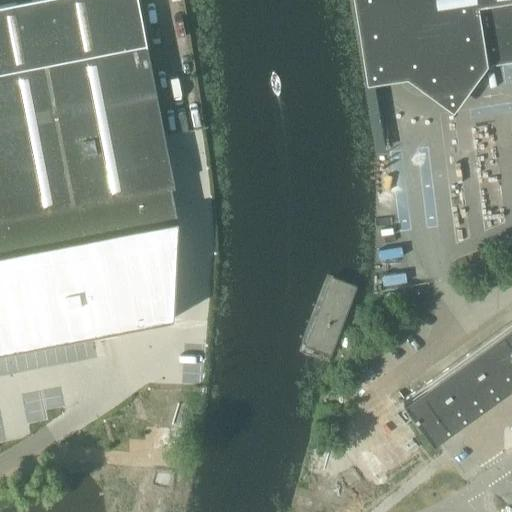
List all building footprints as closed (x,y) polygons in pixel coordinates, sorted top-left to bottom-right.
[(0,277),(14,350),(40,345),(96,334),(134,327),(174,319),(175,293),(178,220),(172,187),(175,187),(169,157),(166,142),(165,137),(165,136),(138,0),(30,0),(0,6),(0,277)] [(511,0),(394,0),(400,39),(424,56),(483,47),(486,66),(511,62),(511,0)] [(0,277),(0,352),(14,350),(0,277)] [(350,298),(332,329),(342,334),(360,304),(350,298)] [(511,320),(403,399),(432,441),(433,440),(511,383),(511,320)]
